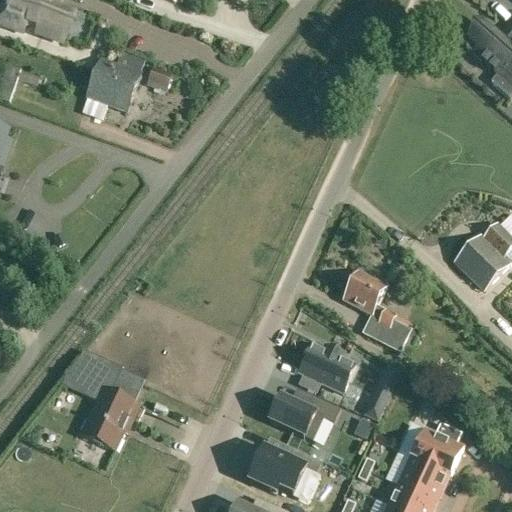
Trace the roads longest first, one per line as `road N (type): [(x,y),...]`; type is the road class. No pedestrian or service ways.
road 1 (residential): [(184,511),(407,42)]
road 2 (unclassified): [(0,398),(309,0)]
